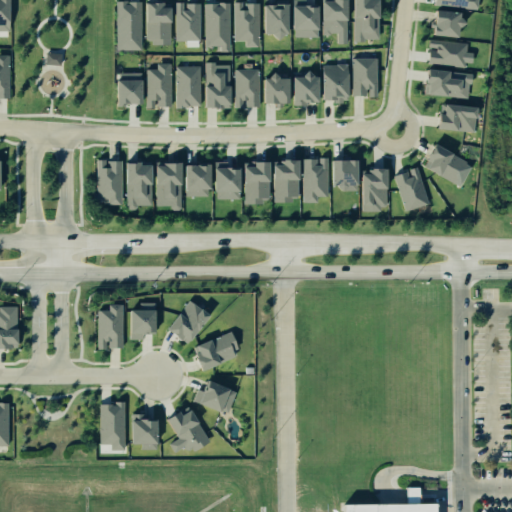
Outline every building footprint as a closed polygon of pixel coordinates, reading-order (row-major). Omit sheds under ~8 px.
[(0,0),(8,0),(8,28),(0,28),(0,0)] [(318,0),(342,0),(343,42),(334,43),(334,36),(318,36),(318,0)] [(348,0),(372,0),(375,39),(351,40),(348,0)] [(428,0),(478,0),(477,8),(428,4),(428,0)] [(229,1),(255,1),(255,45),(230,45),(229,1)] [(262,1),(283,1),(284,33),(263,34),(262,1)] [(202,3),(226,4),(226,50),(218,50),(218,44),(201,44),(202,3)] [(115,4),(135,4),(135,47),(115,47),(115,4)] [(171,5),(193,5),(194,38),(172,38),(171,5)] [(287,5),(313,5),(313,36),(295,37),(295,30),(288,30),(287,5)] [(145,6),(166,6),(166,43),(145,43),(145,6)] [(428,9),(461,12),(459,34),(427,32),(428,9)] [(425,38),(464,41),(462,65),(423,62),(425,38)] [(44,64),(45,52),(59,53),(59,65),(44,64)] [(0,56),(9,56),(8,93),(0,93),(0,56)] [(350,60),(371,59),(373,90),(351,91),(350,60)] [(144,72),(155,72),(155,65),(168,65),(169,105),(145,105),(144,72)] [(318,66),(341,65),(342,97),(319,98),(318,66)] [(173,68),(194,68),(194,104),(173,104),(173,68)] [(201,69),(225,69),(226,105),(202,106),(201,69)] [(231,70),(252,70),(252,102),(231,102),(231,70)] [(422,71),(421,91),(466,94),(467,73),(457,73),(457,78),(445,78),(445,72),(422,71)] [(265,79),(265,77),(266,76),(267,75),(269,74),(271,75),(272,76),(273,77),(273,79),(273,80),(285,80),(285,102),(260,102),(260,79),(265,79)] [(288,74),(310,74),(310,100),(288,100),(288,74)] [(114,76),(135,76),(135,99),(126,99),(126,104),(114,105),(114,76)] [(433,127),(471,128),(472,104),(440,104),(440,115),(434,115),(433,127)] [(418,160),(431,142),(461,164),(448,182),(418,160)] [(242,166),(249,166),(249,160),(264,159),(264,199),(242,199),(242,166)] [(93,160),(115,160),(115,203),(105,203),(105,198),(93,198),(93,160)] [(270,160),(293,160),(293,198),(271,198),(270,160)] [(300,160),(322,160),(323,188),(313,188),(313,197),(301,197),(300,160)] [(151,201),(175,201),(174,161),(150,161),(151,201)] [(121,162),(146,162),(146,203),(121,203),(121,162)] [(181,163),(204,162),(205,194),(181,194),(181,163)] [(324,163),(352,162),(354,189),(325,190),(324,163)] [(212,163),(233,163),(234,196),(213,196),(212,163)] [(361,166),(381,165),(382,205),(361,206),(361,166)] [(394,173),(411,167),(424,202),(406,208),(394,173)] [(160,324),(181,341),(202,315),(185,302),(176,313),(172,309),(160,324)] [(94,346),(119,345),(118,305),(94,305),(94,346)] [(0,306),(13,306),(13,345),(0,345),(0,306)] [(126,338),(137,338),(137,330),(146,330),(146,308),(126,307),(126,338)] [(187,345),(197,369),(235,353),(224,329),(187,345)] [(192,397),(203,378),(229,394),(218,412),(192,397)] [(96,402),(120,401),(121,445),(98,446),(96,402)] [(7,403),(0,402),(0,446),(8,446),(7,403)] [(163,419),(183,408),(202,440),(182,451),(163,419)] [(129,415),(150,415),(150,444),(129,444),(129,415)] [(407,503),(407,488),(419,488),(420,503),(431,503),(431,511),(342,511),(342,504),(407,503)]
